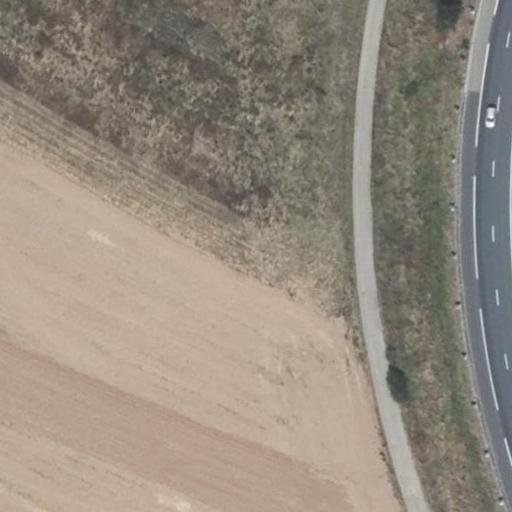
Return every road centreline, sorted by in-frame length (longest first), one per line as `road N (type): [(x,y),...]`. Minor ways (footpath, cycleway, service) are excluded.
road 1 (track): [(418,511),(375,357),(356,223),(363,90),(382,0)]
road 2 (motorway): [(511,25),(492,233),(511,389)]
